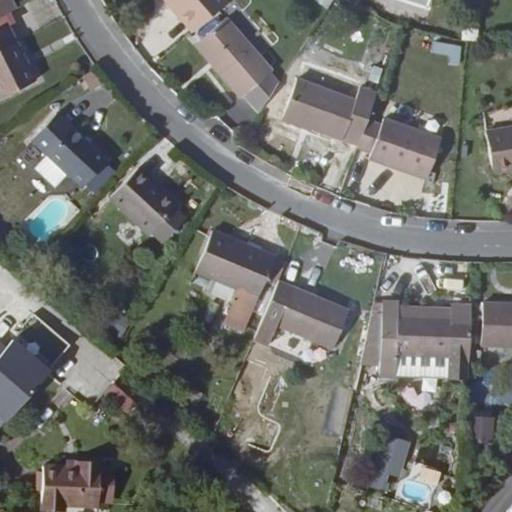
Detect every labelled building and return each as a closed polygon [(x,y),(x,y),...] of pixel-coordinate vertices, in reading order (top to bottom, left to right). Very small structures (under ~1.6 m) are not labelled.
[(165,0),(194,33),(229,2),(227,0),(165,0)] [(334,0),(315,0),(314,1),(327,10),(334,0)] [(0,80),(28,65),(2,13),(0,14),(0,80)] [(270,72),(273,70),(227,19),(195,48),(240,99),(243,97),(270,72)] [(462,41),(478,42),(478,30),(463,29),(462,41)] [(462,47),(434,42),(432,53),(450,57),(449,64),(460,66),(462,47)] [(307,65),(301,80),(356,101),(362,85),(355,83),(307,65)] [(378,84),(383,70),(375,67),(370,81),(378,84)] [(258,114),(279,83),(270,72),(243,97),(258,114)] [(358,146),(367,121),(378,92),(362,85),(356,101),(301,80),(286,118),(358,146)] [(101,144),(52,99),(22,130),(72,176),(101,144)] [(381,126),(367,121),(358,146),(357,147),(372,153),(370,158),(394,167),(396,162),(428,174),(441,139),(384,118),(381,126)] [(494,173),(511,169),(511,127),(486,132),(494,173)] [(102,183),(140,219),(143,215),(163,193),(166,189),(128,153),(102,183)] [(394,167),(426,179),(428,174),(396,162),(394,167)] [(175,204),(163,193),(143,215),(154,227),(175,204)] [(267,239),(203,213),(187,253),(233,272),(220,304),(237,311),(267,239)] [(307,285),(309,279),(272,263),(269,269),(307,285)] [(307,285),(269,269),(248,320),(261,326),(268,308),(324,332),(341,292),(309,279),(307,285)] [(392,296),(393,285),(393,281),(380,280),(377,305),(391,306),(392,296)] [(445,289),(393,285),(392,296),(444,299),(445,289)] [(511,329),(511,287),(477,286),(475,328),(511,329)] [(458,341),(461,341),(463,290),(445,289),(444,299),(392,296),(391,306),(377,305),(374,344),(389,345),(390,337),(441,340),(440,362),(458,363),(458,341)] [(15,313),(0,332),(0,426),(63,343),(41,327),(38,331),(15,313)] [(389,345),(388,360),(440,362),(441,340),(390,337),(389,345)] [(112,382),(102,395),(125,415),(136,402),(112,382)] [(472,439),(492,440),(493,414),(473,413),(472,439)] [(88,481),(100,439),(78,434),(77,440),(43,431),(34,471),(54,477),(55,472),(88,481)]
